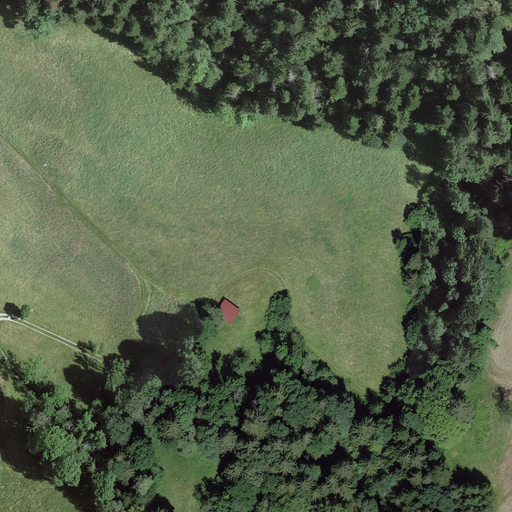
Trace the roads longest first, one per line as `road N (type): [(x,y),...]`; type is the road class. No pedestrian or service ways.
road 1 (track): [(511,300),(446,398),(404,432),(307,346),(281,275),(251,269),(152,368),(14,317),(0,320)]
road 2 (track): [(169,355),(140,330),(146,286),(131,260),(0,132)]
road 3 (track): [(0,344),(27,385),(123,468),(147,511)]
